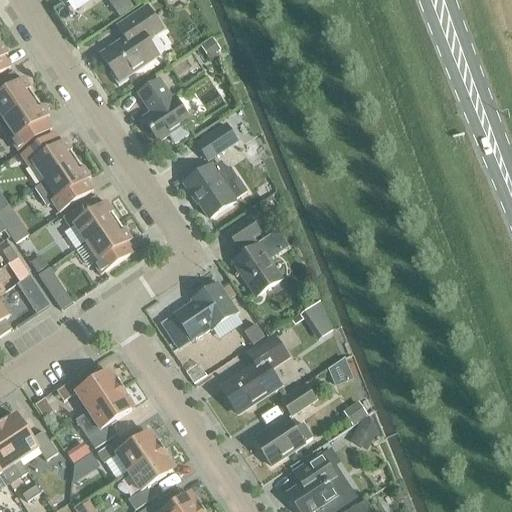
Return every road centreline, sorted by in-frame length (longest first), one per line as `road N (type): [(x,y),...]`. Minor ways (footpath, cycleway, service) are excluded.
road 1 (residential): [(111,310),(175,268),(182,251),(20,0)]
road 2 (residential): [(243,511),(111,310)]
road 3 (primary): [(425,0),(511,199)]
road 4 (primary): [(511,188),(450,0)]
road 5 (residential): [(0,384),(111,310)]
